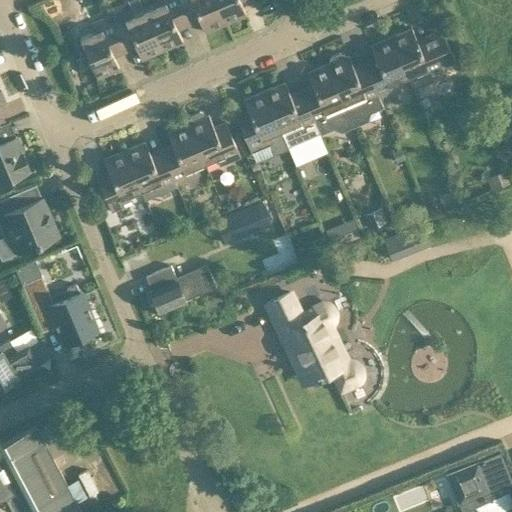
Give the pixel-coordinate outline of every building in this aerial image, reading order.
[(182,40),(177,29),(188,24),(177,0),(152,0),(154,4),(144,9),(162,49),(182,40)] [(225,22),(215,0),(177,0),(188,24),(199,19),(204,31),(225,22)] [(215,0),(225,22),(246,13),(240,0),(215,0)] [(162,49),(144,9),(133,14),(130,7),(110,16),(125,51),(136,46),(141,58),(162,49)] [(119,67),(114,56),(125,51),(110,16),(89,24),(92,32),(80,37),(97,77),(119,67)] [(411,27),(390,36),(407,76),(411,85),(444,71),(442,68),(454,63),(451,54),(444,35),(441,29),(416,39),(411,27)] [(407,76),(390,36),(370,45),(375,57),(364,61),(366,67),(380,98),(400,90),(396,80),(407,76)] [(380,98),(366,67),(364,61),(353,66),(348,54),(345,55),(344,53),(339,51),(330,55),(328,60),(329,62),(327,63),(354,126),(367,120),(370,112),(383,107),(379,99),(380,98)] [(354,126),(327,63),(306,72),(312,84),(301,88),(303,94),(316,125),(318,132),(319,134),(333,129),(341,132),(354,126)] [(316,125),(303,94),(301,88),(289,93),(284,81),(264,90),(281,130),(280,130),(287,146),(318,132),(316,125)] [(287,146),(280,130),(281,130),(264,90),(243,99),(248,111),(236,116),(239,122),(247,140),(252,151),(269,143),(274,153),(274,154),(288,148),(287,146)] [(241,157),(227,127),(225,121),(213,126),(208,114),(205,115),(204,113),(199,111),(191,114),(189,119),(190,122),(187,123),(204,163),(216,158),(220,166),(241,157)] [(204,163),(187,123),(167,131),(172,143),(161,148),(176,185),(196,176),(193,168),(204,163)] [(0,181),(30,169),(20,145),(15,135),(0,141),(0,181)] [(145,141),(124,150),(141,190),(145,199),(157,193),(176,185),(161,148),(150,153),(145,141)] [(141,190),(124,150),(103,159),(108,171),(96,176),(112,212),(134,203),(130,195),(141,190)] [(0,198),(0,226),(4,236),(11,232),(19,251),(22,250),(24,253),(37,247),(36,244),(39,243),(58,235),(51,220),(47,211),(41,196),(23,204),(17,191),(0,198)] [(261,201),(216,219),(225,242),(270,224),(261,201)] [(429,243),(422,224),(384,239),(392,258),(429,243)] [(173,264),(166,267),(147,275),(153,288),(150,290),(155,302),(151,304),(154,311),(158,309),(159,310),(215,286),(206,265),(178,277),(173,264)] [(41,274),(21,283),(42,331),(56,325),(64,343),(98,329),(81,290),(79,291),(76,283),(66,287),(70,295),(53,302),(50,294),(41,274)] [(329,299),(323,302),(314,306),(315,308),(301,314),(291,291),(267,302),(287,347),(304,383),(311,379),(332,369),(341,389),(359,381),(364,379),(365,374),(365,368),(363,364),(360,361),(358,359),(356,357),(353,357),(349,356),(334,326),(335,325),(337,322),(338,318),(338,314),(338,310),(337,307),(335,304),(333,301),(329,299)] [(0,385),(52,355),(44,337),(28,346),(18,351),(11,338),(0,344),(0,385)] [(65,426),(60,417),(52,422),(56,431),(65,426)] [(80,511),(81,511),(35,425),(0,444),(0,499),(5,497),(12,510),(16,511),(80,511)] [(511,481),(500,451),(478,460),(447,473),(449,478),(459,503),(463,511),(477,505),(511,488),(511,481)]
